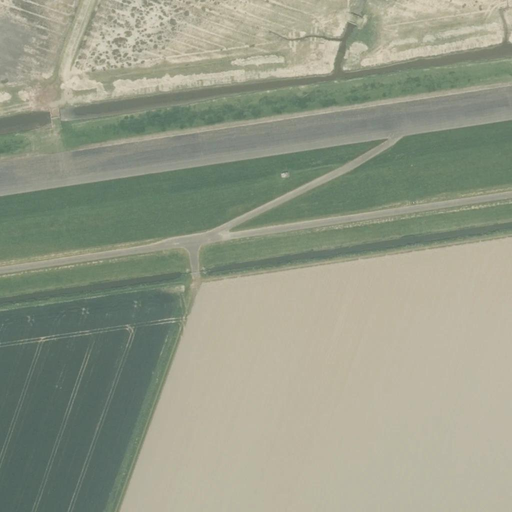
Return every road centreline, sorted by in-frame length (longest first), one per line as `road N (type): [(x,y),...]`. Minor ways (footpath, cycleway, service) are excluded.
road 1 (track): [(0,190),(403,130)]
road 2 (track): [(203,240),(403,130),(511,114)]
road 3 (track): [(117,511),(197,290),(193,242)]
